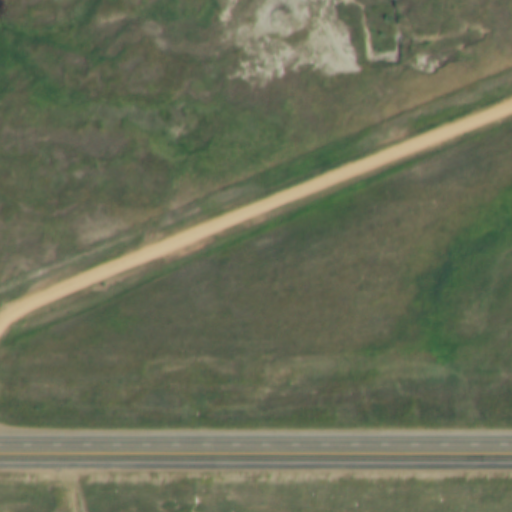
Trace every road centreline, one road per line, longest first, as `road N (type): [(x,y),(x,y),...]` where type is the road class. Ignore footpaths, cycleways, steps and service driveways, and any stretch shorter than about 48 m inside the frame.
road 1 (residential): [(511,109),(111,266),(0,318)]
road 2 (primary): [(511,455),(0,456)]
